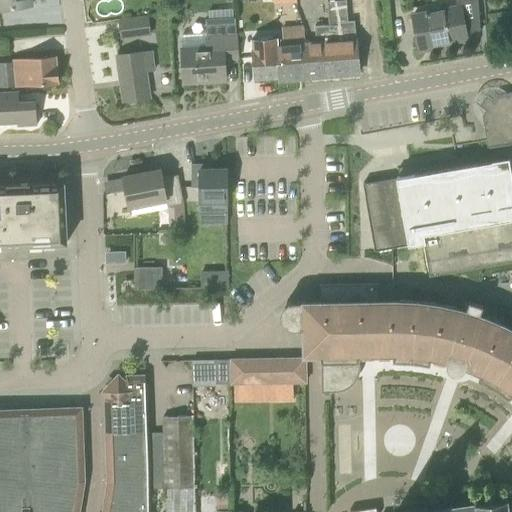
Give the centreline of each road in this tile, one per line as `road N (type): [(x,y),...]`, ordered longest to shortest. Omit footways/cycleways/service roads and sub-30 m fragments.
road 1 (unclassified): [(87,146),(511,66)]
road 2 (residential): [(87,146),(95,361),(84,377)]
road 3 (residential): [(87,146),(71,0)]
road 4 (unclassified): [(90,511),(92,399),(84,377)]
